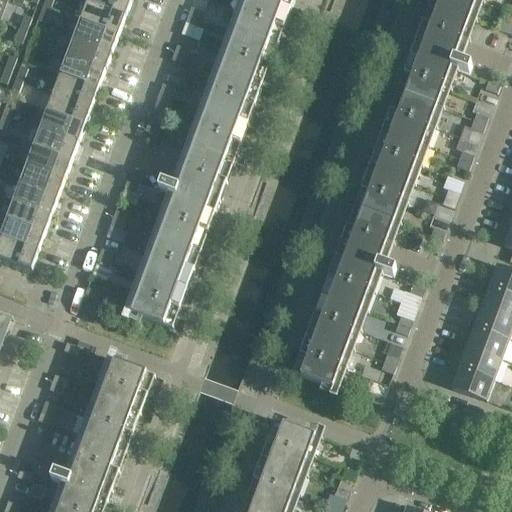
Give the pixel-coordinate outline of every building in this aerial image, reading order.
[(55,0),(46,0),(43,9),(50,12),(55,0)] [(126,0),(89,0),(87,6),(126,20),(132,2),(126,0)] [(176,199),(133,315),(173,330),(295,0),(249,0),(194,151),(187,149),(180,168),(187,170),(180,188),(177,187),(173,185),(173,186),(162,183),(159,193),(176,199)] [(432,0),(301,356),(294,375),(334,390),(377,273),(394,280),(398,270),(388,266),(388,265),(381,262),(388,244),(395,247),(402,227),(395,225),(452,70),(470,76),(473,66),(464,63),(464,61),(457,59),(463,42),(470,43),(477,24),(471,22),(478,0),(432,0)] [(87,6),(81,24),(119,38),(126,20),(87,6)] [(50,12),(43,9),(38,23),(45,25),(50,12)] [(192,9),(189,17),(201,21),(204,13),(192,9)] [(189,17),(186,24),(198,28),(201,21),(189,17)] [(32,21),(25,18),(20,31),(27,34),(32,21)] [(81,24),(74,42),(112,56),(119,38),(81,24)] [(27,34),(20,31),(15,44),(22,47),(27,34)] [(42,35),(35,32),(30,45),(37,48),(42,35)] [(74,42),(67,60),(106,74),(112,56),(74,42)] [(37,48),(30,45),(25,58),(32,61),(37,48)] [(177,47),(175,55),(187,59),(190,52),(177,47)] [(175,55),(172,62),(184,67),(187,59),(175,55)] [(17,61),(10,58),(5,71),(12,74),(17,61)] [(67,60),(61,78),(99,92),(106,74),(67,60)] [(29,71),(21,68),(16,81),(24,84),(29,71)] [(0,84),(7,87),(12,74),(5,71),(0,84)] [(61,78),(54,96),(92,110),(99,92),(61,78)] [(24,84),(16,81),(12,94),(19,97),(24,84)] [(489,84),(486,92),(498,97),(501,88),(489,84)] [(163,86),(160,93),(172,98),(175,90),(163,86)] [(160,93),(158,101),(170,105),(172,98),(160,93)] [(54,96),(47,114),(85,128),(92,110),(54,96)] [(470,103),(467,112),(473,114),(476,106),(470,103)] [(15,108),(7,105),(2,119),(10,121),(15,108)] [(47,114),(40,132),(79,146),(85,128),(47,114)] [(477,115),(474,123),(486,127),(489,120),(477,115)] [(10,121),(2,119),(0,125),(0,132),(5,134),(10,121)] [(474,123),(471,130),(483,135),(486,127),(474,123)] [(149,125),(146,133),(158,137),(161,129),(149,125)] [(40,132),(33,151),(72,165),(79,146),(40,132)] [(33,151),(27,168),(65,182),(72,165),(33,151)] [(463,154),(460,161),(472,166),(475,158),(463,154)] [(460,161),(457,169),(469,173),(472,166),(460,161)] [(27,168),(20,186),(59,200),(65,182),(27,168)] [(449,178),(446,188),(462,193),(465,182),(449,178)] [(128,181),(125,189),(137,194),(140,186),(128,181)] [(20,186),(14,204),(52,218),(59,200),(20,186)] [(449,192),(446,200),(458,204),(460,197),(449,192)] [(446,200),(443,207),(455,211),(458,204),(446,200)] [(424,213),(435,217),(439,206),(428,202),(424,213)] [(14,204),(7,222),(45,236),(52,218),(14,204)] [(116,213),(113,220),(126,225),(128,217),(116,213)] [(113,220),(111,228),(123,232),(126,225),(113,220)] [(7,222),(1,239),(39,253),(45,236),(7,222)] [(434,231),(431,239),(443,243),(446,235),(434,231)] [(1,239),(0,240),(0,259),(32,272),(39,253),(1,239)] [(102,251),(99,258),(111,263),(114,255),(102,251)] [(99,258),(97,266),(108,270),(111,263),(99,258)] [(511,273),(498,268),(490,288),(511,296),(511,273)] [(413,288),(410,295),(422,300),(425,292),(413,288)] [(511,296),(490,288),(483,309),(511,319),(511,296)] [(88,290),(85,298),(97,302),(100,294),(88,290)] [(511,319),(483,309),(475,329),(510,342),(511,336),(511,319)] [(0,316),(0,359),(14,321),(0,316)] [(401,319),(399,326),(411,330),(413,323),(401,319)] [(399,326),(396,333),(408,338),(411,330),(399,326)] [(510,342),(475,329),(468,350),(502,363),(510,342)] [(68,345),(65,353),(77,357),(79,350),(68,345)] [(502,363),(468,350),(460,370),(495,383),(502,363)] [(387,357),(385,364),(397,369),(399,361),(387,357)] [(106,511),(156,378),(115,363),(86,441),(79,460),(73,478),(69,488),(59,511),(106,511)] [(385,364),(382,372),(394,376),(397,369),(385,364)] [(460,370),(452,391),(487,404),(495,383),(460,370)] [(56,377),(53,384),(65,389),(67,382),(56,377)] [(53,384),(50,392),(62,396),(65,389),(53,384)] [(373,396),(370,404),(382,408),(385,400),(373,396)] [(398,404),(394,415),(412,422),(416,410),(398,404)] [(42,415),(38,423),(50,428),(53,420),(42,415)] [(277,423),(243,511),(288,511),(316,438),(277,423)] [(353,451),(350,459),(362,463),(365,455),(353,451)] [(21,472),(18,479),(30,484),(33,476),(21,472)] [(341,483),(338,490),(350,494),(353,487),(341,483)] [(338,490),(335,497),(348,502),(350,494),(338,490)] [(9,503),(6,511),(9,511),(19,511),(21,508),(9,503)]
